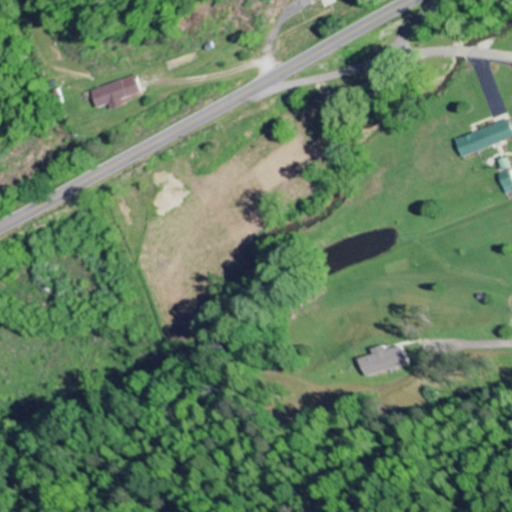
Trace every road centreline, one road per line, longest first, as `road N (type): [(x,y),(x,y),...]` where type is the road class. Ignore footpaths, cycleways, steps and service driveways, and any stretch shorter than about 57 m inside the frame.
road 1 (secondary): [(0,226),(412,0)]
road 2 (residential): [(267,79),(289,83),(439,50),(511,63)]
